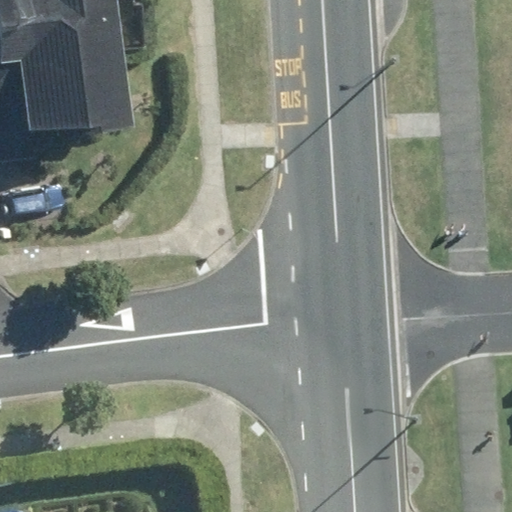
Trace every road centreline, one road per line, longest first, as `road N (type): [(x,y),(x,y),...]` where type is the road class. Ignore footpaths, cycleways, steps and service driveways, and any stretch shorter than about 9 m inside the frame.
road 1 (residential): [(342,294),(0,346)]
road 2 (secondary): [(342,294),(325,0)]
road 3 (secondary): [(355,511),(342,294)]
